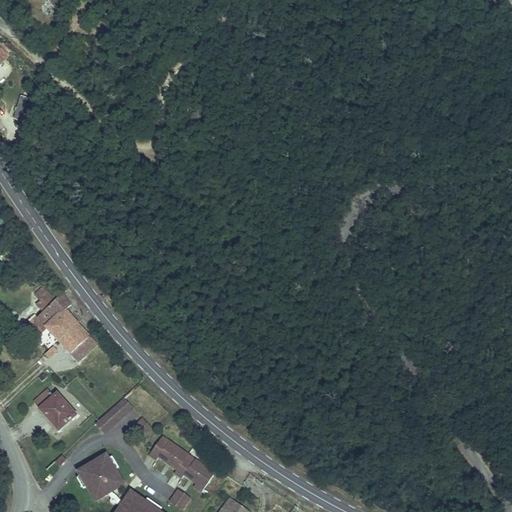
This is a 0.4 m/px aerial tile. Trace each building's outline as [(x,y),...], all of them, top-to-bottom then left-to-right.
[(18,83),(11,107),(22,110),(29,86),(18,83)] [(53,334),(72,316),(58,301),(65,295),(56,284),(49,290),(44,283),(31,295),(37,303),(24,315),(29,320),(36,314),(53,334)] [(91,336),(72,316),(53,334),(71,355),(91,336)] [(49,337),(39,346),(43,350),(53,342),(49,337)] [(42,383),(30,393),(35,399),(34,401),(52,421),(70,406),(52,385),(47,389),(42,383)] [(127,401),(118,392),(90,418),(98,427),(127,401)] [(136,432),(146,424),(137,414),(127,423),(136,432)] [(163,437),(156,432),(153,437),(160,442),(163,437)] [(56,449),(49,456),(53,460),(60,454),(56,449)] [(108,464),(112,462),(106,451),(98,453),(102,461),(105,459),(108,464)] [(78,464),(75,466),(80,474),(77,476),(89,496),(102,488),(99,483),(101,481),(104,487),(118,479),(108,464),(105,459),(102,461),(98,453),(95,454),(93,455),(86,458),(78,464)] [(75,466),(70,472),(76,483),(77,476),(80,474),(75,466)] [(183,511),(191,498),(177,490),(169,504),(183,511)] [(116,511),(161,511),(130,492),(116,511)] [(251,511),(227,498),(218,511),(251,511)]
